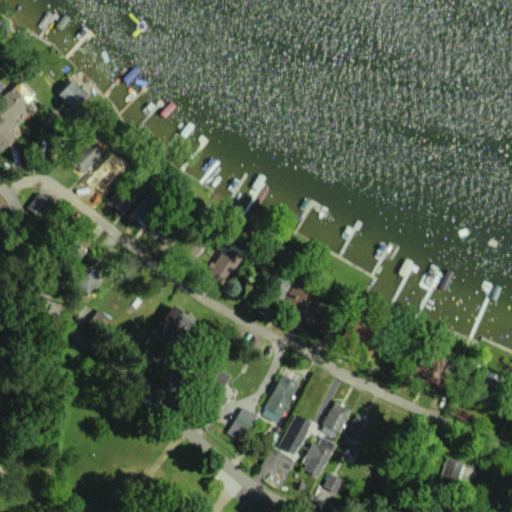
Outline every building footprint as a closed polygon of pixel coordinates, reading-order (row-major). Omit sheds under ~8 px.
[(54,93),(70,110),(85,96),(68,79),(54,93)] [(0,148),(14,136),(8,129),(18,119),(12,112),(29,96),(14,80),(0,93),(0,148)] [(97,151),(83,138),(64,158),(78,172),(97,151)] [(94,192),(117,167),(104,155),(81,180),(94,192)] [(24,207),(40,219),(52,203),(36,191),(24,207)] [(236,255),(218,244),(202,273),(220,283),(236,255)] [(100,275),(85,262),(69,281),(84,294),(100,275)] [(287,284),(280,300),(295,308),(303,292),(287,284)] [(190,317),(169,304),(154,330),(174,342),(190,317)] [(109,320),(95,309),(84,323),(98,334),(109,320)] [(227,373),(210,367),(205,381),(221,387),(227,373)] [(278,422),(292,380),(275,374),(261,416),(278,422)] [(317,429),(333,437),(346,408),(331,401),(317,429)] [(224,433),(239,440),(252,413),(237,406),(224,433)] [(357,411),(342,433),(357,444),(372,422),(357,411)] [(275,447),(292,454),(307,420),(290,413),(275,447)] [(297,467),(314,476),(332,443),(318,435),(314,443),(310,442),(297,467)] [(460,462),(443,456),(435,478),(452,484),(460,462)] [(332,492),(339,478),(325,471),(319,485),(332,492)]
